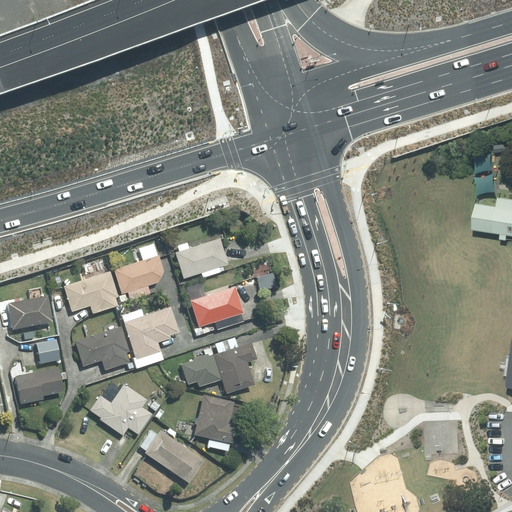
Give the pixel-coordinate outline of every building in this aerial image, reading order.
[(475,171),(474,177),(480,173),(487,172),(494,172),(492,165),(491,158),(492,152),(487,155),(482,156),(476,157),(472,157),(475,164),(475,171)] [(477,190),(476,198),(483,196),(490,194),(497,194),(495,186),(494,180),(495,173),(487,177),(480,178),(474,177),(476,183),(477,190)] [(511,201),(498,199),(497,206),(475,203),(470,231),(501,236),(500,240),(506,241),(507,237),(511,237),(511,201)] [(221,236),(190,246),(188,240),(174,244),(176,250),(184,278),(201,272),(203,277),(224,270),(223,266),(229,264),(221,236)] [(143,258),(114,268),(123,293),(128,291),(131,301),(151,294),(148,283),(167,277),(154,241),(138,246),(143,258)] [(111,270),(64,284),(73,310),(91,305),(93,313),(119,305),(116,297),(119,296),(111,270)] [(198,337),(219,330),(243,321),(241,313),(246,311),(237,285),(192,300),(198,318),(192,320),(198,337)] [(49,294),(9,301),(14,328),(54,320),(49,294)] [(142,307),(121,314),(138,366),(164,358),(159,342),(172,338),(171,335),(181,332),(172,304),(144,313),(142,307)] [(123,325),(76,340),(84,365),(102,359),(105,369),(131,361),(127,351),(131,350),(123,325)] [(58,338),(37,342),(41,362),(61,359),(58,338)] [(214,353),(223,379),(227,392),(254,383),(247,361),(257,358),(252,341),(214,353)] [(223,379),(214,353),(210,354),(209,352),(193,357),(193,359),(182,363),(188,383),(197,381),(199,386),(223,379)] [(60,366),(16,374),(21,402),(44,398),(44,394),(65,390),(60,366)] [(100,394),(90,409),(101,417),(100,418),(124,434),(129,427),(139,433),(153,413),(143,406),(148,398),(125,383),(112,402),(100,394)] [(195,433),(210,437),(208,448),(228,452),(231,441),(232,442),(237,422),(231,420),(236,400),(204,393),(195,433)] [(169,427),(167,431),(162,428),(159,432),(152,428),(139,447),(191,480),(207,456),(173,435),(176,431),(169,427)]
